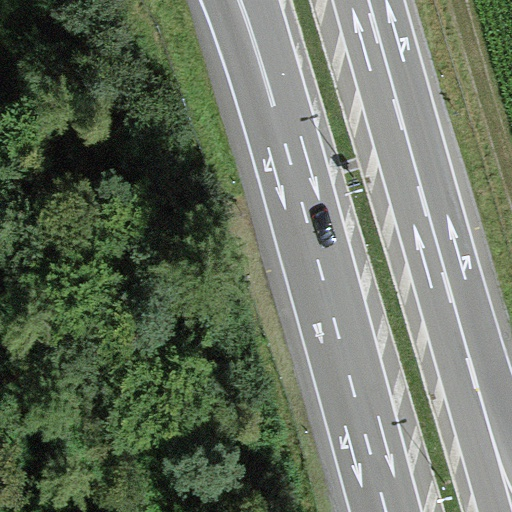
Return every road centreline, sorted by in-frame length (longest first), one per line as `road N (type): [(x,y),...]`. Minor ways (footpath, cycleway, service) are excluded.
road 1 (secondary): [(240,0),(387,511)]
road 2 (secondary): [(479,390),(369,0)]
road 3 (track): [(511,177),(460,0)]
road 4 (secondary): [(495,511),(479,390)]
